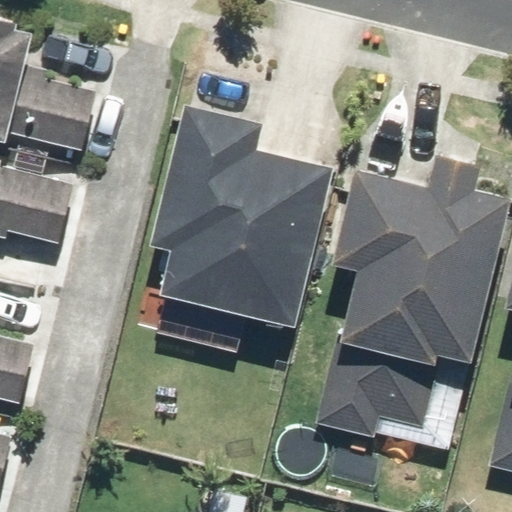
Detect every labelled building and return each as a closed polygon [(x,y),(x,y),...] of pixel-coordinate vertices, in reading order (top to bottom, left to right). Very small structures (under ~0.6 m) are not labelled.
[(0,127),(16,131),(17,130),(90,147),(105,84),(53,72),(55,64),(33,59),(42,21),(24,17),(26,9),(0,2),(0,127)] [(191,92),(156,237),(175,241),(164,286),(169,287),(159,331),(243,351),(253,308),(303,320),(342,156),(267,138),(273,112),(191,92)] [(511,185),(484,178),(491,151),(443,139),(434,173),(362,155),(337,255),(360,261),(347,316),(344,325),(320,419),(380,434),(386,413),(428,424),(445,357),(447,347),(477,355),(511,216),(511,185)] [(12,225),(66,238),(80,179),(5,161),(8,149),(0,146),(0,232),(9,234),(12,225)] [(511,291),(511,297),(511,386),(493,462),(511,466),(511,291)] [(0,392),(25,399),(40,336),(0,326),(0,392)] [(0,488),(4,489),(18,431),(0,426),(0,488)] [(247,511),(252,494),(219,487),(213,511),(247,511)]
